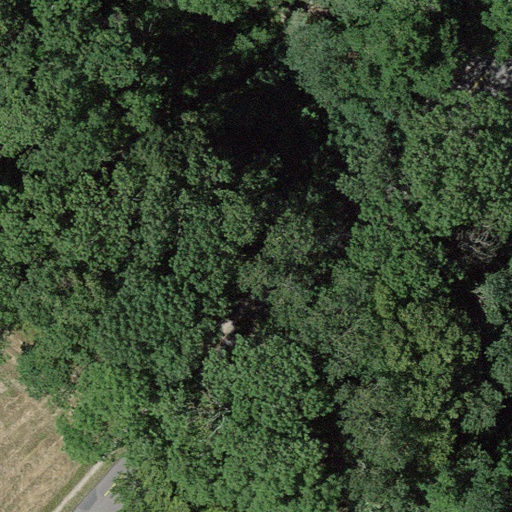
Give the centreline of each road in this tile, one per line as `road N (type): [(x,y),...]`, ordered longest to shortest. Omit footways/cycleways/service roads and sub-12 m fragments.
road 1 (tertiary): [(106,511),(511,61)]
road 2 (track): [(137,479),(0,371)]
